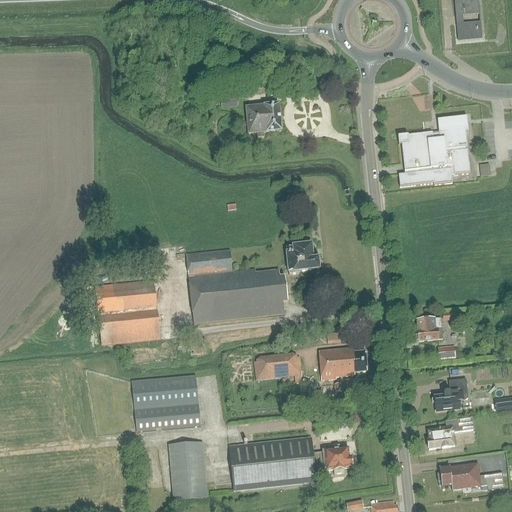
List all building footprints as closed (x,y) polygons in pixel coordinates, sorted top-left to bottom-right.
[(477,0),(475,0),(463,1),(464,5),(465,17),(479,15),(477,0)] [(475,23),(457,25),(458,42),(477,41),(476,32),(475,23)] [(221,110),(237,108),(236,94),(220,96),(221,110)] [(266,133),(281,132),(278,105),(264,107),(246,109),(248,135),(257,134),(257,139),(263,139),(263,134),(266,133)] [(432,134),(398,138),(399,145),(401,145),(405,175),(398,176),(400,189),(433,185),(433,187),(452,185),(451,177),(470,175),(467,151),(465,151),(465,149),(467,149),(465,133),(468,133),(466,118),(437,121),(439,135),(432,136),(432,134)] [(490,166),(480,167),(481,178),(489,177),(491,177),(490,166)] [(311,246),(309,246),(309,245),(303,245),(303,246),(286,248),(289,276),(299,275),(299,273),(319,271),(319,270),(320,268),(320,265),(319,263),(317,261),(317,260),(317,254),(312,255),(311,246)] [(282,304),(287,303),(284,278),(279,278),(279,272),(255,274),(255,271),(232,273),(230,251),(186,256),(193,325),(284,315),(282,304)] [(101,347),(160,341),(153,282),(95,289),(101,347)] [(418,333),(417,333),(418,343),(442,341),(441,332),(440,326),(440,320),(417,322),(418,333)] [(327,345),(347,343),(346,333),(326,335),(327,345)] [(190,356),(205,355),(204,340),(195,341),(196,345),(189,346),(190,356)] [(455,360),(454,347),(438,349),(439,362),(455,360)] [(354,374),(367,373),(365,353),(355,354),(351,350),(318,353),(321,382),(336,381),(336,379),(354,377),(354,374)] [(253,362),(256,383),(294,378),(295,384),(301,384),(301,378),(301,377),(299,358),(293,359),(293,357),(253,362)] [(98,372),(99,388),(113,387),(112,371),(98,372)] [(136,433),(200,428),(196,377),(153,381),(153,378),(138,379),(138,383),(131,384),(136,433)] [(442,398),(434,399),(434,405),(435,413),(460,411),(459,402),(463,401),(463,393),(466,388),(465,381),(449,382),(450,393),(442,394),(442,398)] [(511,401),(501,403),(502,411),(511,409),(511,401)] [(473,432),(472,425),(471,419),(445,422),(446,429),(438,430),(438,431),(427,433),(428,441),(427,441),(428,451),(454,447),(453,434),(473,432)] [(311,439),(229,448),(234,493),(316,484),(316,480),(326,479),(325,472),(334,471),(334,476),(344,475),(344,470),(352,469),(350,459),(349,459),(348,450),(322,452),(323,454),(313,455),(311,439)] [(202,444),(168,447),(173,503),(207,500),(202,444)] [(440,478),(438,479),(439,487),(441,487),(441,489),(451,487),(452,491),(462,490),(462,486),(470,485),(471,489),(481,488),(479,477),(478,464),(449,468),(449,467),(439,469),(440,478)] [(354,511),(363,511),(361,502),(345,505),(346,511),(354,511)] [(397,511),(397,506),(394,507),(393,503),(371,506),(371,511),(397,511)]
